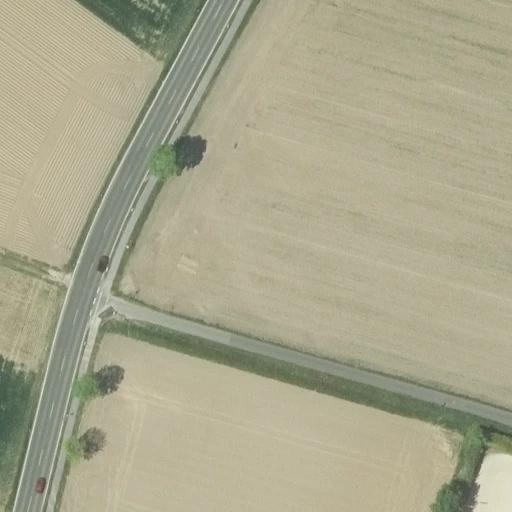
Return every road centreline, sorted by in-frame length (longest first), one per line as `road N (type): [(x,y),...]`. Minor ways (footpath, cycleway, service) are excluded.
road 1 (unclassified): [(81,290),(101,303),(511,425)]
road 2 (secondary): [(81,290),(125,186),(225,0)]
road 3 (secondary): [(27,511),(81,290)]
